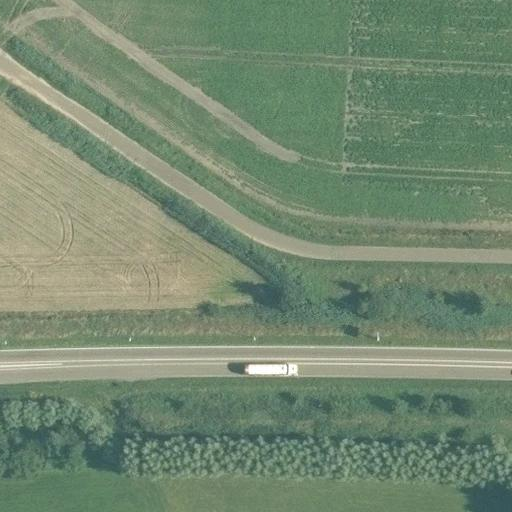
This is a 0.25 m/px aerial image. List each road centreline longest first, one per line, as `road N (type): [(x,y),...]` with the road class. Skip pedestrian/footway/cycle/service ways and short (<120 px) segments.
road 1 (unclassified): [(511,266),(324,252),(280,241),(0,59)]
road 2 (primary): [(511,366),(0,368)]
